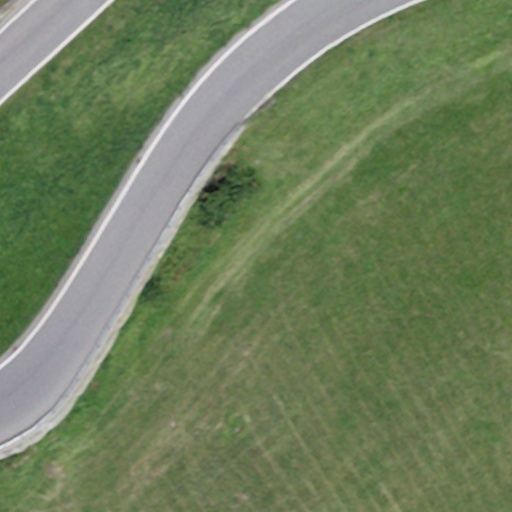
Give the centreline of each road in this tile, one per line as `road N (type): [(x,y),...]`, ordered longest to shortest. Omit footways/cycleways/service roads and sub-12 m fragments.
road 1 (tertiary): [(367,0),(268,67),(206,140),(60,393),(0,419)]
road 2 (tertiary): [(0,85),(94,0)]
